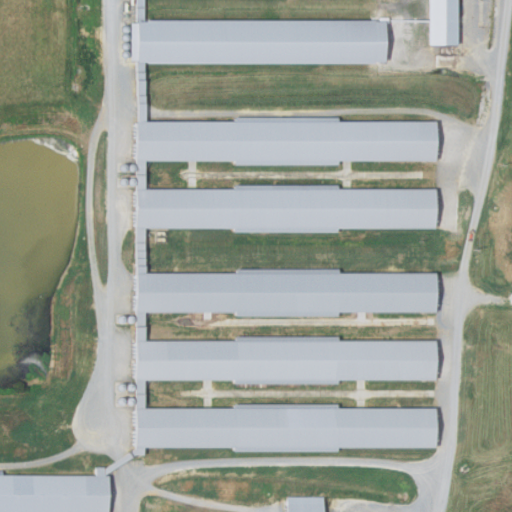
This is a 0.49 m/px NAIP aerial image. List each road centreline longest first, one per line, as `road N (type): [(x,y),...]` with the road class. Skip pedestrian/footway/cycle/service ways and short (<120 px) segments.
road 1 (residential): [(129,511),(128,484),(98,412),(99,292),(85,213),(88,164),(132,110),(121,0),(502,66),(500,107),(461,195),(447,274),(434,511)]
road 2 (residential): [(457,210),(436,171),(439,137),(464,117),(497,112)]
